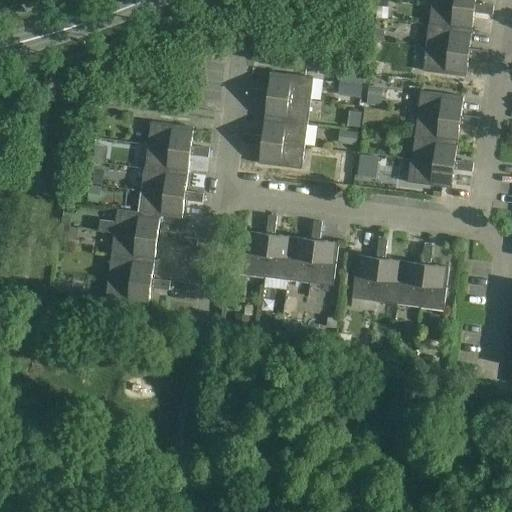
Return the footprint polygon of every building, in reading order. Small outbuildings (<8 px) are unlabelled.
[(432,0),(432,2),(475,8),(474,12),(483,14),(484,5),(475,3),(475,0),(432,0)] [(472,31),(474,12),(475,8),(432,2),(429,25),(472,31)] [(484,5),(483,14),(492,15),(493,6),(484,5)] [(469,53),(470,49),(472,31),(429,25),(426,48),(469,53)] [(424,61),(423,71),(466,76),(468,58),(477,59),(479,50),(470,49),(469,53),(426,48),(424,61)] [(488,51),(479,50),(477,59),(486,60),(488,51)] [(382,63),(370,61),(368,74),(381,75),(382,63)] [(343,70),(341,95),(365,97),(366,71),(343,70)] [(259,89),(258,98),(267,99),(267,94),(311,100),(314,77),(271,71),(268,90),(259,89)] [(384,87),(369,86),(367,105),(382,107),(384,87)] [(249,97),(258,98),(259,89),(250,88),(249,97)] [(421,91),(418,114),(461,119),(460,124),(469,125),(470,116),(461,115),(464,96),(421,91)] [(267,94),(267,99),(264,117),(308,123),(311,100),(267,94)] [(350,111),(348,126),(360,127),(362,112),(350,111)] [(458,142),(460,124),(461,119),(418,114),(415,137),(458,142)] [(470,116),(469,125),(478,126),(479,117),(470,116)] [(264,117),(262,136),(261,140),(305,146),(308,123),(264,117)] [(151,121),(148,145),(192,150),(191,155),(200,156),(201,147),(192,146),(194,127),(151,121)] [(358,133),(340,131),(339,144),(356,146),(358,133)] [(243,142),(252,143),(253,134),(244,133),(243,142)] [(253,134),(252,143),(261,144),(259,163),(302,169),(305,146),(261,140),(262,136),(253,134)] [(455,165),(455,160),(458,142),(415,137),(412,159),(455,165)] [(145,167),(189,173),(191,155),(192,150),(148,145),(145,167)] [(201,147),(200,156),(209,157),(210,148),(201,147)] [(355,156),(341,154),(338,181),(352,183),(355,156)] [(412,159),(409,182),(451,188),(454,169),(463,170),(464,162),(455,160),(455,165),(412,159)] [(473,163),(464,162),(463,170),(472,171),(473,163)] [(186,195),(186,191),(189,173),(145,167),(142,190),(186,195)] [(92,185),(87,203),(98,206),(103,187),(92,185)] [(139,212),(161,215),(161,216),(182,219),(185,200),(194,201),(195,192),(186,191),(186,195),(142,190),(139,212)] [(195,192),(194,201),(203,202),(204,193),(195,192)] [(158,238),(161,216),(161,215),(139,212),(118,209),(116,222),(100,220),(99,231),(115,233),(115,232),(158,238)] [(268,215),(267,224),(277,225),(278,216),(268,215)] [(312,230),(322,231),(323,222),(314,221),(312,230)] [(248,231),(242,273),(265,276),(271,234),(276,234),(277,225),(267,224),(266,233),(248,231)] [(316,240),(311,282),(334,285),(339,243),(320,240),(322,231),(312,230),(311,239),(316,240)] [(115,233),(112,255),(155,260),(158,238),(115,232),(115,233)] [(293,237),(276,234),(271,234),(265,276),(288,279),(293,237)] [(179,245),(188,246),(189,238),(180,236),(179,245)] [(316,240),(311,239),(293,237),(288,279),(311,282),(316,240)] [(189,238),(188,246),(197,247),(198,239),(189,238)] [(378,248),(387,249),(388,240),(379,239),(378,248)] [(424,245),(423,254),(432,255),(433,246),(424,245)] [(358,255),(352,298),(375,301),(381,258),(386,258),(387,249),(378,248),(376,257),(358,255)] [(426,264),(421,306),(444,309),(449,267),(431,264),(432,255),(423,254),(422,263),(426,264)] [(109,277),(152,283),(153,279),(155,260),(112,255),(109,277)] [(404,261),(385,258),(381,258),(375,301),(398,304),(404,261)] [(426,264),(422,263),(404,261),(398,304),(421,306),(426,264)] [(109,277),(106,300),(148,306),(151,287),(160,289),(162,280),(153,279),(152,283),(109,277)] [(170,281),(162,280),(160,289),(169,290),(170,281)] [(250,315),(235,313),(234,326),(248,328),(250,315)] [(301,323),(287,321),(285,335),(300,337),(301,323)] [(413,355),(399,353),(396,371),(410,373),(413,355)] [(391,356),(376,354),(375,366),(390,368),(391,356)] [(439,358),(425,356),(423,371),(437,373),(439,358)]
